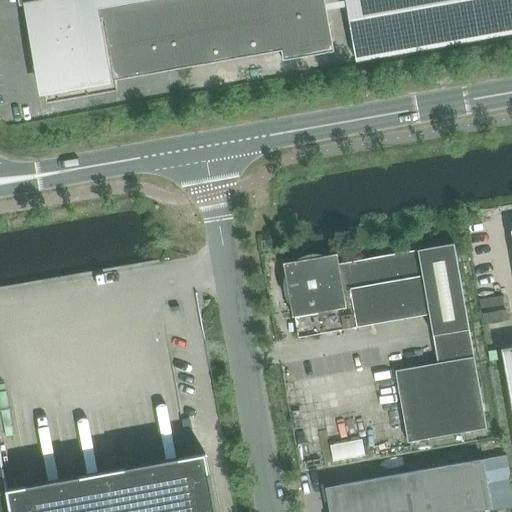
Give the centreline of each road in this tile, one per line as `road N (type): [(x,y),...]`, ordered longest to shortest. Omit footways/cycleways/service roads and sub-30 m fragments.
road 1 (unclassified): [(270,511),(205,146)]
road 2 (unclassified): [(205,146),(511,93)]
road 3 (unclassified): [(0,183),(205,146)]
